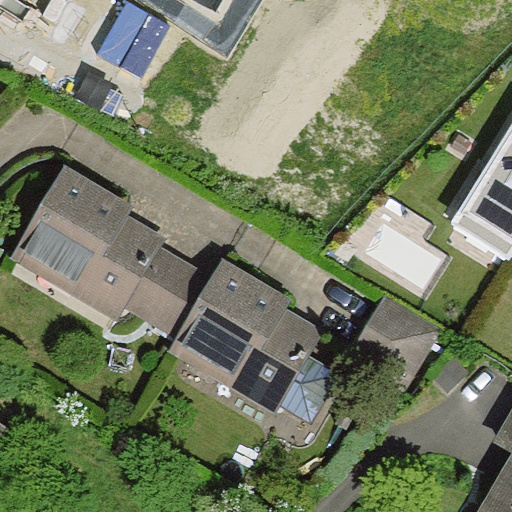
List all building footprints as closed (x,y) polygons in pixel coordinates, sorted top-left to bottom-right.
[(511,115),(452,214),(511,249),(511,247),(511,115)] [(140,212),(73,174),(19,268),(118,325),(126,310),(182,342),(172,360),(278,421),(329,333),(226,274),(217,290),(165,260),(174,243),(135,221),(140,212)] [(435,337),(382,307),(353,359),(406,388),(435,337)] [(0,480),(22,443),(0,430),(0,480)] [(511,460),(511,482),(495,511),(511,511),(511,436),(502,455),(511,460)]
